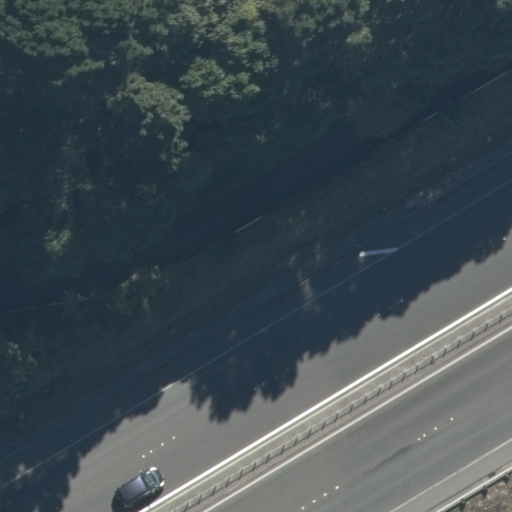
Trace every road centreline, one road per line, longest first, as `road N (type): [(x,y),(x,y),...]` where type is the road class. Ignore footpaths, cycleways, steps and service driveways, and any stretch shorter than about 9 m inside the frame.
road 1 (trunk): [(41,511),(511,232)]
road 2 (trunk): [(511,382),(296,511)]
